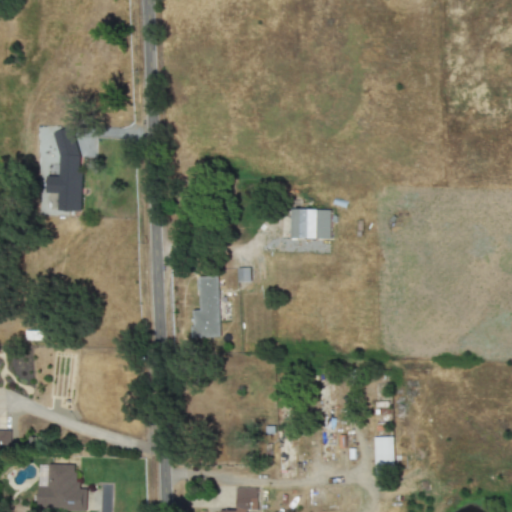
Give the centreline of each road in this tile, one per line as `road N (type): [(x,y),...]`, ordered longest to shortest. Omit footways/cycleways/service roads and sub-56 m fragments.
road 1 (residential): [(168,511),(143,0)]
road 2 (residential): [(167,481),(352,475)]
road 3 (residential): [(167,458),(5,395)]
